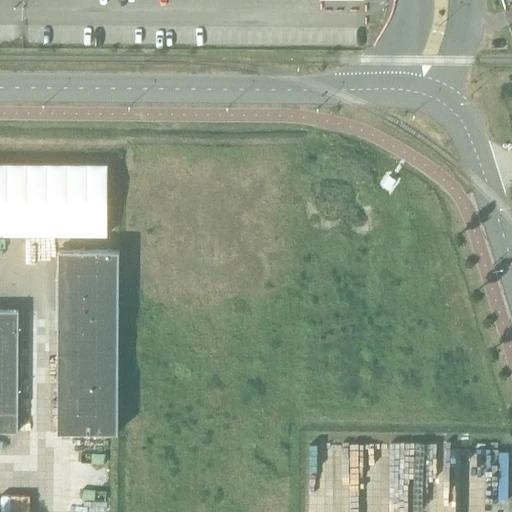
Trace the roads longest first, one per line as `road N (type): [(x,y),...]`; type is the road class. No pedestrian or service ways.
road 1 (unclassified): [(0,91),(416,93)]
road 2 (unclassified): [(511,269),(464,126),(439,101),(416,93)]
